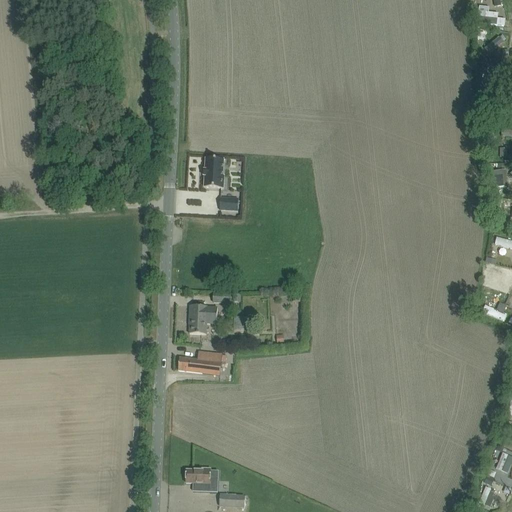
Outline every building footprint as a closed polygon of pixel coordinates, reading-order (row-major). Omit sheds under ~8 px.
[(500,80),(501,62),(480,61),(480,68),(493,69),(492,79),(500,80)] [(204,171),(204,177),(205,177),(204,188),(222,189),(224,161),(206,160),(205,171),(204,171)] [(492,191),(507,190),(506,174),(491,174),(492,191)] [(239,200),(230,200),(220,199),(220,212),(238,213),(239,200)] [(302,292),(293,293),(293,304),(302,303),(302,292)] [(214,304),(229,305),(229,295),(214,295),(214,304)] [(191,307),(190,335),(200,335),(206,336),(206,325),(217,325),(218,309),(207,308),(201,308),(191,307)] [(222,355),(216,355),(199,353),(198,361),(180,359),(178,372),(220,376),(222,355)] [(187,471),(186,484),(193,485),(193,493),(209,493),(209,487),(210,487),(210,481),(217,481),(218,481),(218,472),(211,472),(211,470),(203,470),(203,472),(187,471)] [(220,507),(244,509),(245,497),(220,495),(220,507)]
